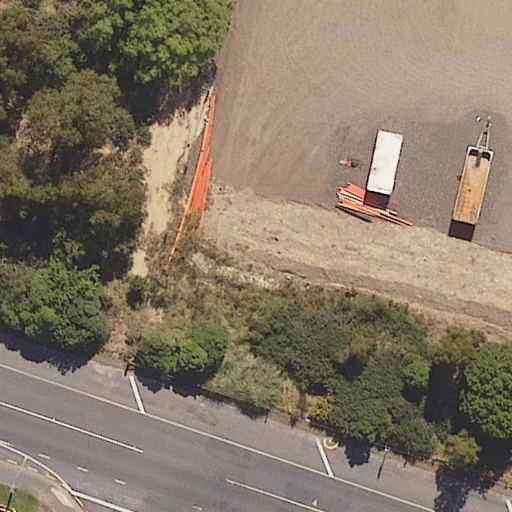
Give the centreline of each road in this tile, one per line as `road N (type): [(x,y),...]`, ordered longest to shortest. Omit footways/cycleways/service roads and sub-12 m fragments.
road 1 (secondary): [(0,403),(167,459)]
road 2 (secondary): [(167,459),(324,511)]
